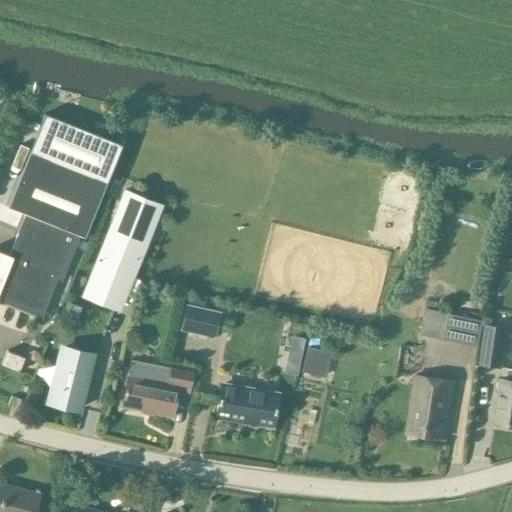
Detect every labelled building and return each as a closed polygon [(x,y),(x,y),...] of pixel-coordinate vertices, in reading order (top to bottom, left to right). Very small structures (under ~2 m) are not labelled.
[(60,282),(78,235),(83,237),(120,145),(44,114),(6,207),(23,214),(7,255),(0,252),(0,300),(41,317),(55,280),(60,282)] [(122,189),(89,269),(123,282),(132,260),(139,263),(162,205),(122,189)] [(427,300),(425,309),(420,334),(444,339),(450,314),(448,314),(449,309),(441,308),(441,313),(435,311),(437,302),(427,300)] [(66,301),(60,316),(75,322),(81,307),(66,301)] [(178,330),(215,338),(220,314),(184,306),(178,330)] [(479,366),(501,368),(507,327),(484,324),(479,366)] [(281,346),(280,352),(283,357),(288,358),(293,356),(295,350),(292,345),(286,344),(281,346)] [(61,347),(48,401),(77,409),(90,355),(61,347)] [(325,378),(330,353),(306,349),(301,373),(325,378)] [(24,357),(6,350),(0,364),(18,372),(24,357)] [(294,375),(297,364),(285,361),(282,373),(294,375)] [(169,367),(165,385),(126,377),(120,406),(171,416),(176,393),(187,395),(191,372),(169,367)] [(509,428),(509,425),(511,425),(511,368),(507,368),(506,380),(500,379),(493,423),(496,423),(496,426),(509,428)] [(454,381),(414,375),(405,432),(445,438),(454,381)] [(214,417),(272,427),(278,393),(220,383),(214,417)] [(21,399),(11,396),(8,405),(18,409),(21,399)] [(0,511),(32,511),(38,494),(0,483),(0,511)]
